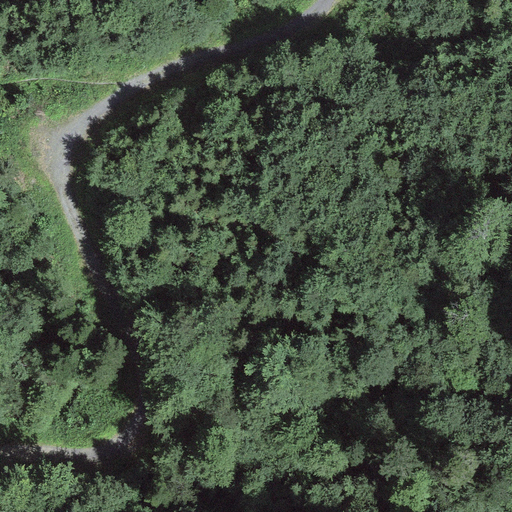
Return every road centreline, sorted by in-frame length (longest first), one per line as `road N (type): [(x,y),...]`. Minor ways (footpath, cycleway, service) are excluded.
road 1 (track): [(0,449),(89,452),(109,447),(134,418),(141,368),(59,172),(68,146),(125,86)]
road 2 (track): [(125,86),(252,43),(323,0)]
